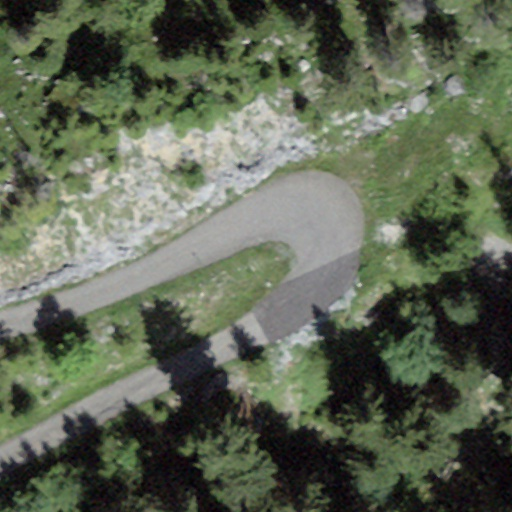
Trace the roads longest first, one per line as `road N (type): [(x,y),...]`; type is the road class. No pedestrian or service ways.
road 1 (track): [(0,460),(289,312),(346,256),(350,218),(334,193),(304,190),(161,269),(0,326)]
road 2 (track): [(334,193),(387,159),(511,108)]
